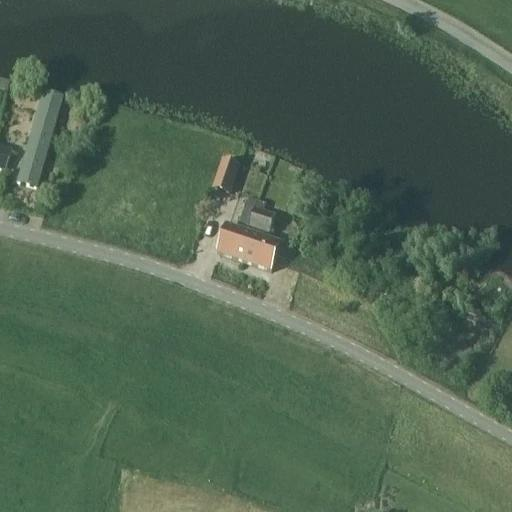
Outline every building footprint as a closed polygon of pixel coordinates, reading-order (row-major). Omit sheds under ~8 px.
[(62,97),(42,91),(15,185),(36,191),(62,97)] [(0,168),(5,170),(11,150),(0,146),(0,168)] [(215,191),(229,196),(239,167),(224,162),(220,176),(215,191)] [(247,201),(239,225),(245,227),(248,228),(256,204),(247,201)] [(248,228),(248,230),(249,230),(256,232),(265,235),(269,237),(276,217),(263,213),(265,207),(256,204),(248,228)] [(228,228),(218,256),(245,265),(256,232),(249,230),(248,230),(248,228),(245,227),(245,229),(244,233),(228,228)] [(292,231),(288,242),(296,245),(299,234),(292,231)] [(256,232),(245,265),(272,274),(282,246),(263,240),(265,235),(256,232)]
